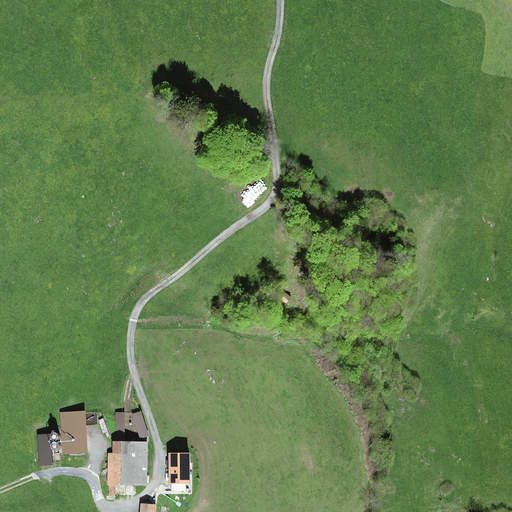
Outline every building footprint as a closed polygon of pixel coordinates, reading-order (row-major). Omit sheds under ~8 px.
[(88,412),(62,414),(64,456),(90,454),(88,412)] [(126,412),(117,412),(117,436),(127,436),(126,412)] [(57,434),(41,434),(41,467),(57,467),(57,434)] [(150,443),(115,443),(115,455),(109,455),(108,487),(149,487),(150,443)] [(171,459),(171,491),(193,491),(193,459),(171,459)]
